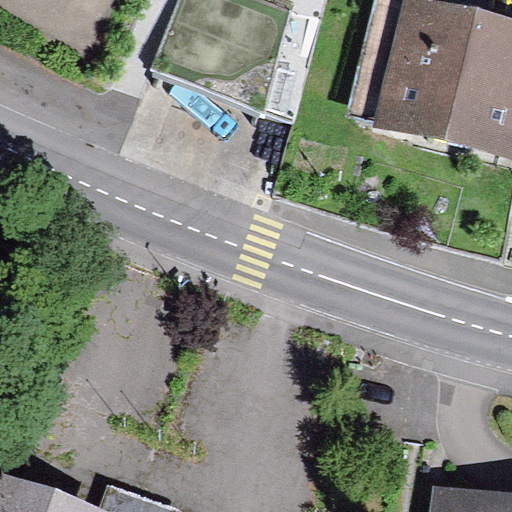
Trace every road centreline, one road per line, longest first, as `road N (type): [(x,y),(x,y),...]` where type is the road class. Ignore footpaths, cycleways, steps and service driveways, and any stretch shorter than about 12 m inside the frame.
road 1 (secondary): [(511,339),(253,257),(0,145)]
road 2 (unknown): [(386,300),(380,511)]
